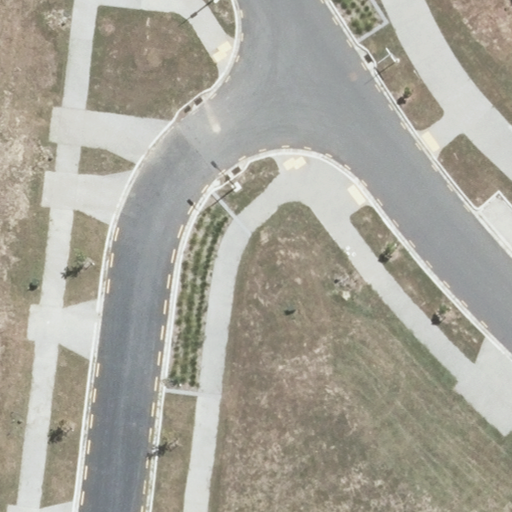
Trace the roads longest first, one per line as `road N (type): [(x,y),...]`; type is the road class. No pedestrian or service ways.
road 1 (residential): [(324,78),(259,109),(184,178),(147,265),(116,511)]
road 2 (residential): [(511,306),(324,78)]
